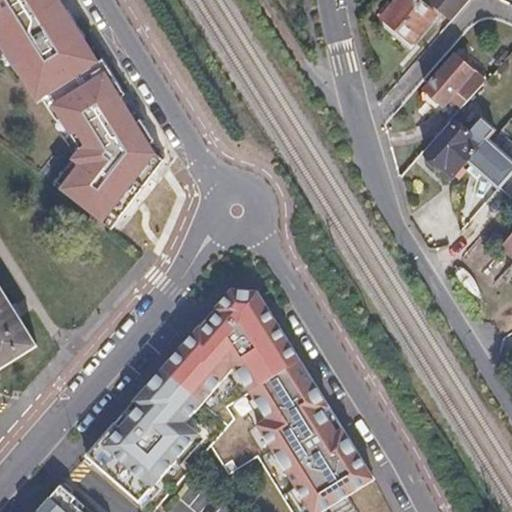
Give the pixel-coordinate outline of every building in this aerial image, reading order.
[(67,192),(114,229),(167,160),(153,137),(147,140),(122,99),(127,96),(105,60),(100,64),(85,39),(79,42),(66,20),(71,17),(60,0),(0,0),(0,28),(21,63),(17,66),(39,101),(45,98),(60,123),(64,120),(83,150),(70,167),(57,184),(67,192)] [(397,0),(393,5),(384,15),(382,18),(412,42),(436,14),(420,0),(397,0)] [(435,0),(434,1),(454,18),(470,0),(435,0)] [(380,11),(384,15),(393,5),(388,1),(380,11)] [(452,118),(486,81),(457,56),(421,97),(449,122),(452,118)] [(455,121),(428,151),(430,153),(442,164),(454,174),(469,159),(487,138),(496,128),(482,117),(468,132),(455,121)] [(449,122),(425,149),(428,151),(455,121),(452,118),(449,122)] [(511,159),(487,138),(469,159),(500,186),(511,172),(511,159)] [(428,154),(428,159),(436,167),(441,165),(442,164),(430,153),(428,154)] [(511,235),(501,247),(511,256),(511,235)] [(0,370),(37,348),(0,288),(0,370)] [(232,292),(87,458),(140,504),(199,436),(185,424),(196,411),(234,367),(266,421),(259,426),(277,455),(313,511),(324,511),(341,501),(374,480),(347,437),(341,441),(323,412),(329,409),(257,294),(232,292)] [(347,437),(329,409),(323,412),(341,441),(347,437)] [(88,511),(64,488),(44,511),(88,511)]
